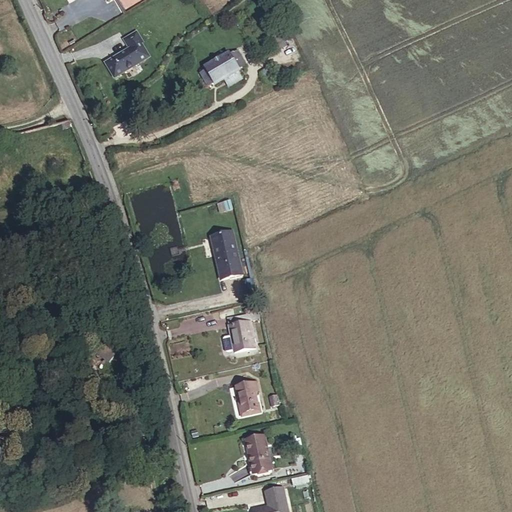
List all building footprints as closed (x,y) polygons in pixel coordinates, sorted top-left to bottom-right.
[(131,44),(106,57),(113,71),(148,53),(142,39),(144,38),(138,28),(126,34),(131,44)] [(212,71),(203,75),(211,88),(218,83),(221,85),(243,73),(241,68),(248,63),(241,51),(233,55),(231,53),(209,66),(212,71)] [(235,228),(214,234),(226,279),(247,272),(235,228)] [(246,301),(254,300),(252,281),(244,282),(246,301)] [(259,343),(250,310),(232,314),(235,331),(240,348),(259,343)] [(231,350),(240,348),(235,331),(227,333),(231,350)] [(259,379),(237,383),(244,413),(260,410),(257,392),(262,390),(259,379)] [(249,436),(253,460),(255,472),(274,469),(267,433),(249,436)] [(295,511),(290,485),(273,489),(274,504),(260,508),(260,511),(295,511)]
